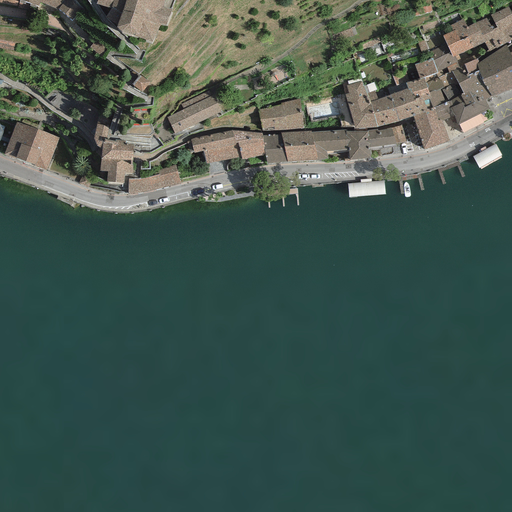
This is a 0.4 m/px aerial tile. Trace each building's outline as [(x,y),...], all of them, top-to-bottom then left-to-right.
[(21,0),(38,5),(39,3),(48,6),(48,4),(58,9),(59,8),(65,0),(21,0)] [(71,0),(65,0),(59,8),(72,19),(81,8),(71,0)] [(165,0),(97,0),(97,3),(111,6),(105,17),(117,27),(121,31),(132,35),(137,36),(153,42),(160,22),(167,24),(172,10),(163,7),(165,0)] [(511,7),(473,29),(487,55),(511,38),(511,7)] [(470,30),(439,43),(448,65),(479,52),(470,30)] [(96,40),(90,47),(102,56),(108,49),(96,40)] [(511,50),(509,52),(506,47),(478,65),(483,79),(491,96),(511,87),(511,50)] [(440,57),(410,69),(416,83),(445,71),(440,57)] [(482,101),(469,73),(420,90),(429,116),(444,110),(448,120),(449,122),(457,140),(482,129),(478,120),(484,117),(480,109),(483,108),(485,107),(482,101)] [(139,75),(132,86),(142,93),(149,82),(139,75)] [(218,105),(209,81),(178,94),(180,100),(166,107),(173,126),(218,105)] [(358,87),(335,94),(348,135),(370,135),(370,137),(370,138),(377,137),(376,136),(376,134),(395,130),(409,125),(421,120),(413,93),(364,107),(358,87)] [(295,108),(257,110),(258,134),(297,133),(295,108)] [(429,116),(409,125),(410,127),(411,130),(418,154),(448,144),(441,125),(444,125),(449,122),(448,120),(444,110),(429,116)] [(26,160),(50,168),(60,139),(36,130),(16,123),(4,152),(26,160)] [(93,141),(97,150),(101,139),(90,134),(89,138),(93,141)] [(370,138),(361,139),(363,154),(402,149),(397,136),(397,134),(377,137),(370,138)] [(224,137),(185,146),(187,161),(198,159),(201,171),(231,166),(224,137)] [(263,162),(261,139),(226,137),(224,137),(231,166),(232,166),(263,162)] [(305,138),(261,139),(263,162),(263,169),(308,166),(305,138)] [(361,139),(305,138),(308,166),(363,164),(363,154),(361,139)] [(502,156),(495,144),(473,157),(479,168),(502,156)] [(97,150),(92,160),(89,186),(118,189),(121,162),(123,152),(111,152),(111,150),(111,148),(104,147),(104,151),(101,151),(97,150)] [(141,180),(130,181),(129,193),(136,192),(179,183),(176,170),(141,180)] [(383,182),(348,184),(349,196),(384,193),(383,182)]
